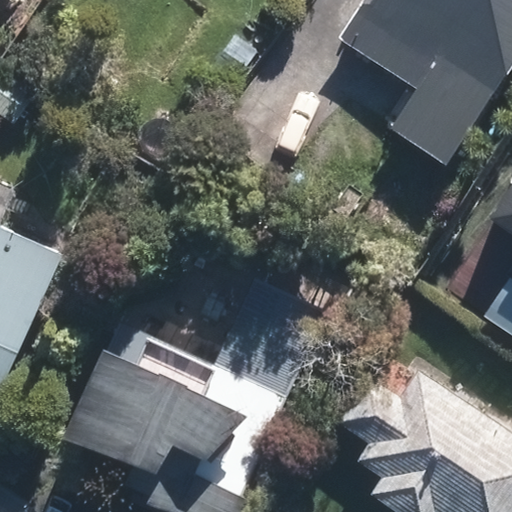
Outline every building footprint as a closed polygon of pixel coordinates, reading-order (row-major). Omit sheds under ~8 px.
[(511,0),(368,0),(345,36),(414,82),(387,121),(442,158),(511,51),(511,0)] [(4,63),(0,68),(0,110),(13,119),(37,85),(4,63)] [(511,183),(491,214),(511,228),(511,183)] [(0,382),(61,250),(0,221),(0,382)] [(118,321),(107,346),(74,423),(142,454),(131,479),(152,487),(150,494),(178,504),(188,510),(190,511),(235,511),(328,298),(255,267),(214,362),(118,321)] [(511,511),(511,426),(422,366),(405,392),(372,371),(341,418),(372,439),(361,455),(384,472),(373,487),(410,511),(433,511),(437,507),(445,511),(511,511)] [(0,511),(30,511),(37,501),(0,475),(0,511)]
